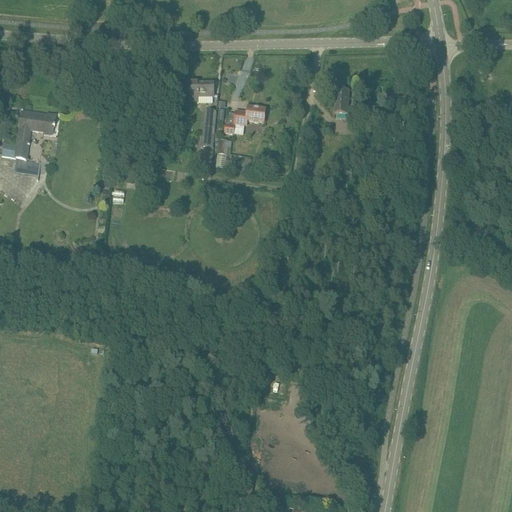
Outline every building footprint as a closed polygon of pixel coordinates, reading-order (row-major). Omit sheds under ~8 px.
[(199,82),(190,82),(189,100),(197,100),(197,97),(213,97),(214,84),(199,84),(199,82)] [(336,90),(334,114),(348,115),(349,91),(336,90)] [(405,103),(411,103),(410,93),(388,94),(388,114),(402,114),(401,110),(406,110),(405,103)] [(247,114),(236,112),(236,115),(235,126),(226,125),(225,135),(234,136),(234,133),(235,126),(245,127),(247,127),(248,122),(264,123),(266,111),(248,108),(247,114)] [(205,111),(201,148),(213,150),(214,141),(215,134),(218,113),(205,111)] [(20,144),(15,143),(3,142),(1,157),(15,159),(13,172),(38,176),(40,163),(27,162),(29,146),(30,131),(43,133),(43,134),(51,135),(51,129),(54,129),(56,117),(42,115),(42,117),(21,114),(19,131),(21,131),(20,144)] [(231,142),(219,141),(219,142),(218,156),(226,156),(227,157),(228,149),(230,149),(231,142)] [(224,170),(226,156),(218,156),(216,169),(220,169),(224,170)] [(225,171),(246,174),(246,169),(250,169),(251,159),(248,159),(247,161),(245,161),(244,164),(247,164),(247,165),(245,165),(244,167),(225,164),(225,171)] [(124,203),(125,191),(113,191),(113,203),(124,203)]
